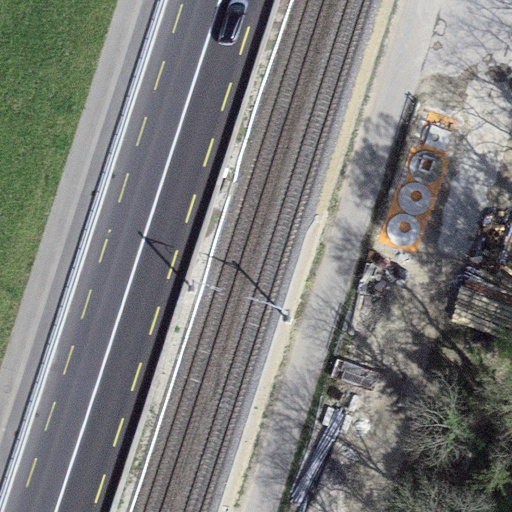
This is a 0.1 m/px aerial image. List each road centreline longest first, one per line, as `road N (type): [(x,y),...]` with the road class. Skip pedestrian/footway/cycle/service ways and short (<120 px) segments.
road 1 (primary): [(217,0),(53,511)]
road 2 (unclassified): [(264,511),(426,0)]
road 3 (unclassified): [(142,0),(0,450)]
